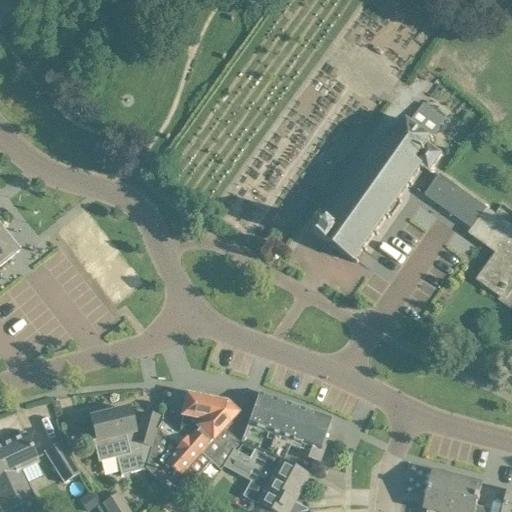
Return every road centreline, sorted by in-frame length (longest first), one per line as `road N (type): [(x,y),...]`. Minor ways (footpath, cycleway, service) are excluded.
road 1 (tertiary): [(190,315),(139,209),(36,167),(0,135)]
road 2 (tertiary): [(190,315),(341,374),(408,412)]
road 3 (residential): [(0,384),(152,342),(190,315)]
